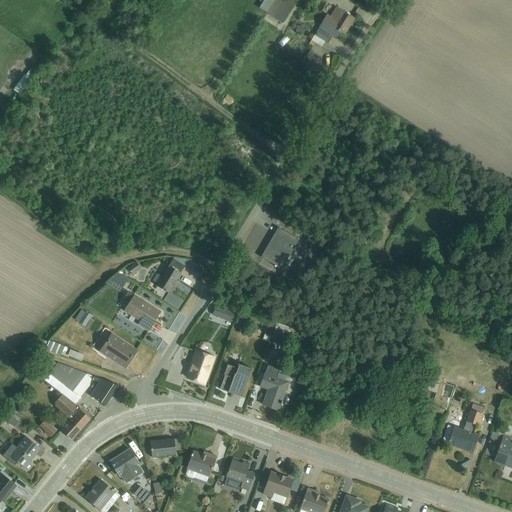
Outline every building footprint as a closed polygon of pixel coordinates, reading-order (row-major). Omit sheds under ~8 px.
[(266,13),(275,0),(264,0),(259,8),(266,13)] [(275,0),(266,13),(282,24),(297,0),(275,0)] [(319,28),(314,36),(325,43),(327,44),(333,36),(337,38),(341,33),(344,34),(353,18),(336,7),(330,17),(327,15),(319,27),(319,28)] [(280,42),(286,47),(291,40),(286,35),(280,42)] [(314,36),(311,41),(322,48),(325,43),(314,36)] [(327,59),(329,53),(316,47),(314,53),(327,59)] [(262,259),(281,270),(298,240),(278,228),(268,246),(269,246),(262,259)] [(304,244),(315,249),(318,244),(307,238),(304,244)] [(173,259),(169,266),(181,273),(185,267),(173,259)] [(129,271),(131,275),(132,274),(140,269),(136,264),(128,270),(129,271)] [(169,266),(156,286),(168,294),(181,273),(169,266)] [(107,283),(120,292),(128,280),(117,274),(107,283)] [(133,296),(123,311),(139,321),(138,324),(149,331),(161,313),(133,296)] [(81,310),(75,320),(79,322),(79,323),(85,327),(92,316),(85,312),(85,313),(81,310)] [(231,323),(234,314),(226,311),(223,320),(231,323)] [(479,323),(490,325),(492,317),(482,314),(479,323)] [(268,324),(263,339),(269,341),(276,322),(271,320),(269,325),(268,324)] [(277,322),(271,339),(287,345),(291,334),(289,333),(291,327),(277,322)] [(136,351),(111,335),(100,352),(125,368),(136,351)] [(62,356),(66,347),(49,341),(45,350),(62,356)] [(73,347),(70,354),(84,360),(87,353),(73,347)] [(203,384),(213,358),(197,352),(187,378),(203,384)] [(117,386),(87,375),(58,364),(44,381),(62,395),(75,405),(90,386),(92,380),(98,382),(90,396),(105,406),(118,386),(117,386)] [(225,375),(220,390),(229,393),(240,397),(241,397),(251,369),(238,364),(237,365),(239,365),(238,368),(227,365),(224,375),(225,375)] [(267,365),(259,387),(267,390),(262,405),(279,411),(289,381),(276,377),(279,370),(267,365)] [(62,395),(54,403),(55,405),(54,406),(70,420),(68,422),(61,430),(71,440),(79,432),(90,419),(79,410),(80,409),(75,405),(62,395)] [(461,429),(460,428),(460,427),(460,425),(459,423),(457,422),(456,421),(454,421),(451,421),(450,422),(448,423),(442,442),(448,443),(447,444),(472,452),(478,434),(470,432),(473,424),(478,426),(483,414),(482,414),(484,408),(473,404),(470,410),(469,410),(466,421),(464,420),(461,429)] [(6,420),(14,427),(18,422),(10,415),(6,420)] [(321,442),(347,450),(353,431),(328,423),(321,442)] [(45,430),(52,437),(57,431),(50,425),(45,430)] [(492,432),(484,454),(495,458),(493,462),(504,466),(505,465),(511,467),(511,441),(502,438),(497,453),(491,451),(497,434),(492,432)] [(16,448),(9,456),(17,462),(28,472),(33,466),(28,463),(36,454),(40,457),(44,452),(25,436),(16,448)] [(150,442),(152,458),(175,455),(174,439),(150,442)] [(182,439),(174,439),(175,451),(183,450),(182,439)] [(12,444),(2,456),(14,466),(17,462),(9,456),(16,448),(12,444)] [(143,472),(139,466),(140,465),(129,449),(110,462),(111,464),(120,478),(121,477),(126,484),(143,472)] [(187,469),(185,474),(187,477),(192,479),(194,478),(206,482),(208,477),(209,477),(216,457),(209,454),(208,457),(193,451),(192,454),(191,454),(186,469),(187,469)] [(223,485),(239,490),(240,488),(248,491),(254,475),(246,472),(249,464),(243,462),(242,465),(232,462),(233,458),(223,485)] [(270,500),(283,505),(286,498),(293,481),(284,477),(280,475),(279,476),(270,472),(262,495),(271,498),(270,500)] [(2,474),(0,476),(0,503),(2,501),(4,502),(17,486),(2,474)] [(85,499),(101,511),(106,511),(120,496),(100,480),(85,499)] [(156,500),(163,498),(159,482),(157,482),(156,481),(154,481),(154,483),(152,484),(156,500)] [(216,484),(213,492),(219,494),(222,485),(216,484)] [(133,492),(146,503),(151,497),(138,486),(133,492)] [(307,489),(299,510),(305,511),(323,511),(328,499),(314,494),(314,492),(307,489)] [(340,511),(366,511),(368,508),(355,503),(356,500),(346,496),(340,511)]
